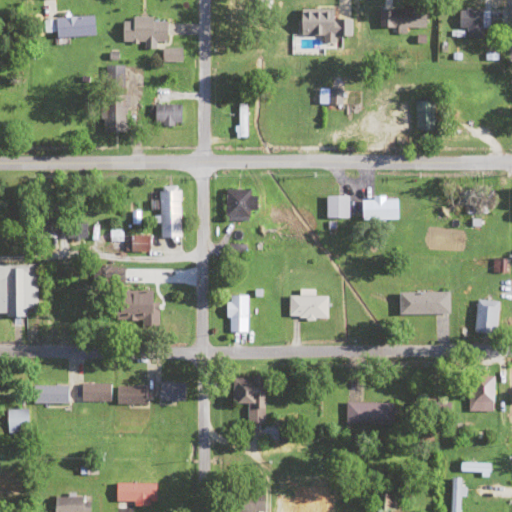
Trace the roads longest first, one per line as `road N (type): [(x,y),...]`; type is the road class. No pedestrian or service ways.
road 1 (residential): [(202,511),(205,0)]
road 2 (residential): [(511,352),(0,350)]
road 3 (residential): [(511,164),(0,164)]
